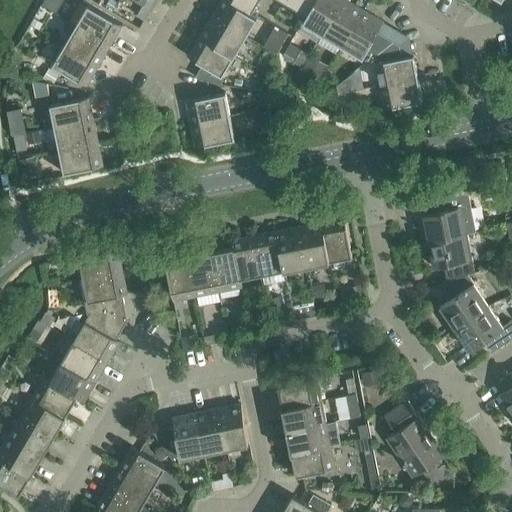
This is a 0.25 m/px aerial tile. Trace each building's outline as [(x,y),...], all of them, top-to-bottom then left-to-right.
[(61,0),(43,0),(42,4),(54,11),(61,0)] [(112,11),(117,2),(113,0),(109,0),(105,7),(112,11)] [(136,0),(143,4),(151,9),(156,0),(136,0)] [(258,15),(251,11),(251,12),(230,0),(220,0),(212,15),(246,35),(258,15)] [(230,0),(251,12),(251,11),(258,0),(283,0),(307,14),(308,14),(315,0),(230,0)] [(307,14),(303,20),(324,32),(342,0),(315,0),(308,14),(307,14)] [(343,43),(363,9),(347,0),(342,0),(324,32),(343,43)] [(122,24),(88,4),(76,24),(111,45),(122,24)] [(151,9),(143,4),(137,15),(145,19),(151,9)] [(363,55),(384,21),(363,9),(343,43),(363,55)] [(246,35),(212,15),(200,35),(234,55),(246,35)] [(65,44),(99,64),(111,45),(76,24),(65,44)] [(275,25),(267,39),(282,47),(290,33),(275,25)] [(188,55),(222,75),(234,55),(200,35),(188,55)] [(301,65),(308,53),(291,43),(284,55),(301,65)] [(53,64),(87,84),(99,64),(65,44),(53,64)] [(414,54),(375,62),(380,85),(418,77),(414,54)] [(329,65),(311,55),(304,65),(322,75),(329,65)] [(16,56),(3,59),(7,75),(21,78),(16,56)] [(220,84),(222,75),(205,65),(198,77),(220,84)] [(50,67),(43,78),(54,84),(60,73),(50,67)] [(384,108),(423,100),(418,77),(380,85),(384,108)] [(32,80),(35,97),(50,94),(48,83),(32,80)] [(351,91),(339,93),(341,106),(354,103),(351,91)] [(226,92),(187,100),(192,123),(230,115),(226,92)] [(269,92),(256,95),(258,107),(271,104),(269,92)] [(89,96),(51,104),(55,127),(94,119),(89,96)] [(27,133),(23,109),(11,112),(15,135),(27,133)] [(259,112),(263,132),(274,130),(270,110),(259,112)] [(196,146),(235,137),(230,115),(192,123),(196,146)] [(60,149),(99,142),(94,119),(55,127),(60,149)] [(27,133),(29,144),(41,141),(39,130),(27,133)] [(27,133),(15,135),(18,151),(30,149),(29,144),(27,133)] [(64,173),(103,165),(99,142),(60,149),(64,173)] [(22,158),(25,173),(39,171),(35,156),(22,158)] [(476,231),(469,192),(443,197),(446,208),(424,213),(429,240),(467,233),(476,231)] [(509,207),(498,210),(500,221),(511,218),(509,207)] [(353,255),(345,217),(322,221),(330,260),(353,255)] [(299,226),(307,264),(330,260),(322,221),(299,226)] [(277,230),(285,269),(307,264),(299,226),(277,230)] [(255,235),(262,273),(285,269),(277,230),(255,235)] [(447,279),(468,273),(475,271),(467,233),(429,240),(434,266),(444,264),(447,279)] [(232,239),(233,248),(234,247),(240,278),(262,273),(255,235),(232,239)] [(118,247),(79,255),(84,278),(123,270),(118,247)] [(242,286),(240,278),(234,247),(233,248),(211,252),(219,291),(242,286)] [(189,256),(197,295),(219,291),(211,252),(189,256)] [(166,261),(174,300),(197,295),(189,256),(166,261)] [(123,294),(128,293),(123,270),(84,278),(88,300),(89,300),(123,293),(123,294)] [(449,300),(441,305),(456,327),(489,305),(468,273),(447,279),(443,280),(449,300)] [(325,283),(312,285),(314,298),(327,296),(325,283)] [(350,286),(352,301),(364,299),(362,284),(350,286)] [(50,286),(52,306),(61,305),(59,285),(50,286)] [(88,300),(85,300),(88,313),(89,314),(78,332),(71,328),(66,336),(74,340),(108,360),(120,340),(117,338),(118,336),(116,326),(112,323),(114,322),(128,319),(123,294),(123,293),(89,300),(88,300)] [(281,296),(273,298),(275,310),(284,308),(281,296)] [(511,319),(503,326),(489,305),(456,327),(471,349),(491,335),(499,346),(511,337),(511,319)] [(46,311),(41,320),(50,326),(56,317),(46,311)] [(39,319),(29,335),(38,341),(48,325),(39,319)] [(240,319),(229,322),(230,329),(242,327),(240,319)] [(213,328),(205,330),(207,343),(220,341),(219,333),(213,328)] [(197,334),(182,337),(184,349),(199,346),(197,334)] [(108,360),(74,340),(62,360),(96,380),(108,360)] [(24,354),(19,361),(29,367),(34,359),(24,354)] [(77,396),(84,400),(96,380),(62,360),(51,379),(51,380),(78,396),(77,396)] [(2,365),(0,368),(0,375),(6,379),(11,371),(2,365)] [(381,365),(361,368),(364,385),(383,382),(382,379),(384,378),(381,365)] [(511,371),(505,376),(511,385),(501,393),(511,410),(511,371)] [(51,379),(44,375),(32,395),(66,415),(77,396),(78,396),(51,380),(51,379)] [(317,377),(278,385),(283,408),(322,400),(317,377)] [(355,377),(347,379),(349,394),(358,392),(355,377)] [(358,392),(348,394),(352,416),(362,414),(358,392)] [(66,415),(32,395),(20,415),(54,435),(66,415)] [(408,399),(385,415),(396,431),(387,437),(413,476),(445,454),(419,415),(417,417),(413,411),(415,410),(408,399)] [(287,430),(326,422),(322,400),(283,408),(287,430)] [(249,442),(242,403),(218,407),(226,446),(249,442)] [(196,412),(204,451),(226,446),(218,407),(196,412)] [(177,438),(181,455),(204,451),(196,412),(173,417),(175,426),(177,438)] [(54,435),(20,415),(9,434),(43,454),(54,435)] [(292,452),(331,444),(326,422),(287,430),(292,452)] [(361,438),(370,436),(367,423),(359,425),(361,438)] [(161,441),(177,438),(175,426),(153,431),(161,441)] [(43,454),(9,434),(0,448),(0,455),(31,474),(43,454)] [(378,491),(369,439),(360,440),(362,450),(359,450),(367,494),(378,491)] [(297,475),(336,467),(331,444),(292,452),(297,475)] [(166,466),(132,446),(120,466),(154,486),(166,466)] [(168,454),(161,446),(155,450),(161,459),(168,454)] [(0,482),(19,494),(31,474),(0,455),(0,482)] [(108,485),(142,505),(154,486),(120,466),(108,485)] [(232,471),(223,473),(226,488),(234,486),(232,471)] [(323,481),(322,490),(333,491),(334,482),(323,481)] [(96,505),(107,511),(138,511),(142,505),(108,485),(96,505)] [(323,511),(309,504),(293,494),(282,511),(323,511)] [(403,494),(399,498),(399,502),(403,506),(410,506),(413,502),(413,497),(409,494),(403,494)] [(323,511),(328,511),(333,506),(314,495),(309,504),(323,511)]
